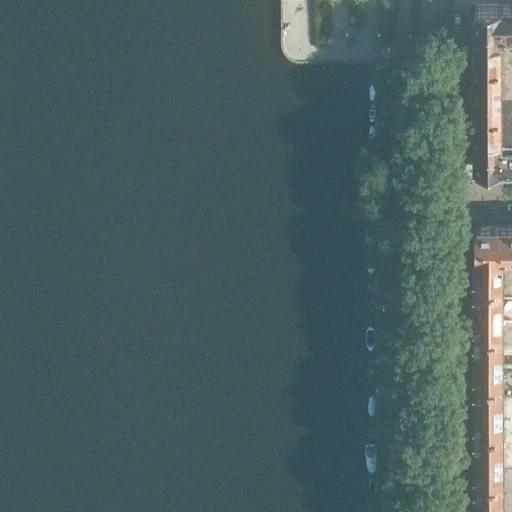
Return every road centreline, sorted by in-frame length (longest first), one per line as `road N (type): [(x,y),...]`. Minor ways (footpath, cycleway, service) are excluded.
road 1 (residential): [(444,193),(446,511)]
road 2 (residential): [(442,0),(444,193)]
